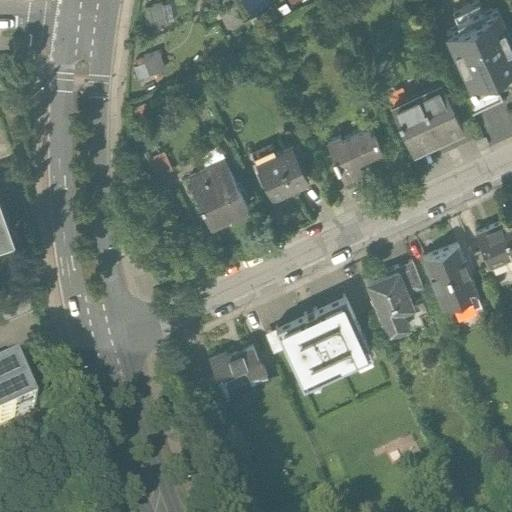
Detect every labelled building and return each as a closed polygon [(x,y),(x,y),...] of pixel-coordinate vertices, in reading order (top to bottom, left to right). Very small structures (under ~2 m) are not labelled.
[(167,0),(150,1),(151,19),(174,18),(173,0),(167,0)] [(247,0),(251,9),(279,0),(286,0),(247,0)] [(470,82),(471,85),(511,65),(511,40),(495,3),(482,9),(477,0),(473,0),(452,10),(457,21),(444,27),(470,82)] [(511,65),(471,85),(470,82),(459,87),(469,109),(500,94),(495,81),(504,76),(510,90),(511,88),(511,65)] [(440,76),(390,100),(410,143),(460,119),(440,76)] [(339,168),(342,174),(358,167),(355,149),(365,144),(368,147),(379,142),(373,130),(372,130),(368,121),(340,134),(338,130),(326,136),(332,149),(331,150),(339,168)] [(250,149),(255,159),(275,150),(270,140),(250,149)] [(199,149),(205,162),(224,154),(218,141),(199,149)] [(275,150),(255,159),(270,190),(291,180),(306,173),(292,142),(275,150)] [(172,164),(162,146),(151,151),(161,170),(172,164)] [(339,168),(331,150),(318,155),(327,174),(339,168)] [(161,171),(152,153),(141,159),(150,177),(161,171)] [(205,164),(188,172),(208,217),(245,200),(224,154),(205,162),(205,164)] [(309,179),(306,173),(291,180),(294,186),(309,179)] [(0,231),(10,227),(0,199),(0,231)] [(511,208),(472,224),(487,259),(505,252),(511,248),(511,208)] [(458,236),(422,250),(441,298),(477,284),(458,236)] [(411,256),(396,262),(406,288),(422,282),(411,256)] [(396,262),(362,275),(373,301),(385,330),(390,328),(409,320),(402,304),(411,301),(406,288),(396,262)] [(21,283),(0,292),(0,318),(30,305),(21,283)] [(354,310),(345,291),(274,322),(301,381),(371,347),(354,310)] [(274,324),(264,328),(272,347),(281,342),(274,324)] [(262,367),(251,340),(209,357),(215,371),(225,395),(226,394),(248,385),(251,393),(269,386),(262,367)] [(0,426),(33,412),(14,370),(0,376),(0,426)] [(225,395),(215,371),(198,378),(213,414),(231,406),(226,394),(225,395)]
